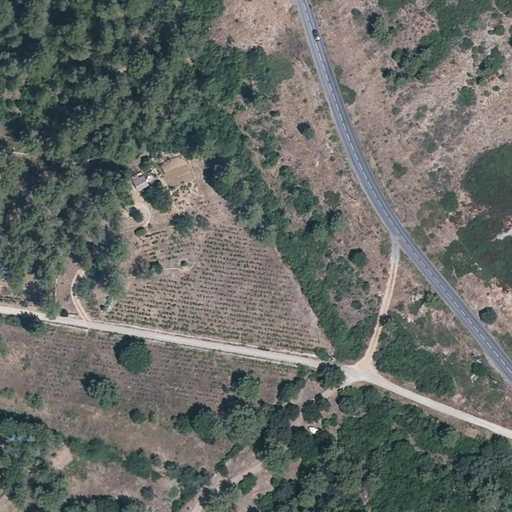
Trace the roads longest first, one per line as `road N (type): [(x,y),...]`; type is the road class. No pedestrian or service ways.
road 1 (unclassified): [(0,312),(321,363),(511,436)]
road 2 (tertiary): [(511,375),(372,192),(304,0)]
